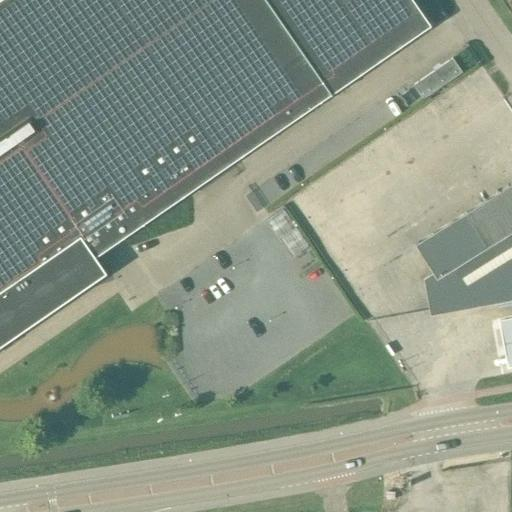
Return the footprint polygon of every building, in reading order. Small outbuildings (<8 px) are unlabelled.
[(0,0),(0,345),(104,274),(93,258),(429,26),(411,0),(0,0)] [(413,86),(423,99),(461,72),(452,59),(413,86)] [(419,108),(392,126),(405,145),(432,126),(419,108)] [(426,282),(432,311),(438,310),(511,291),(511,185),(414,246),(434,277),(426,282)] [(266,222),(291,258),(307,247),(282,210),(266,222)] [(511,323),(498,325),(507,372),(511,371),(511,323)]
